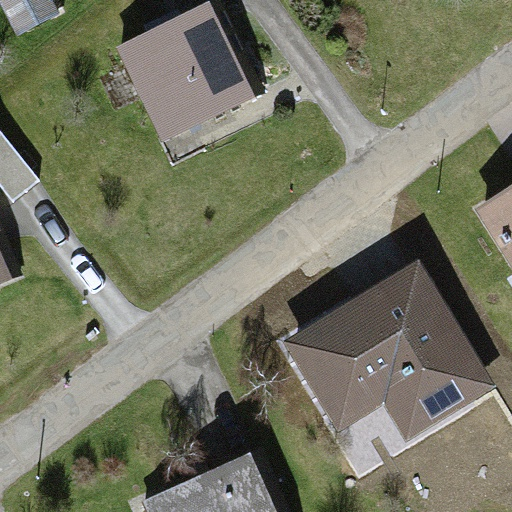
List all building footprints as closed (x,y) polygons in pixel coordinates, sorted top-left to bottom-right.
[(226,32),(125,64),(157,161),(257,128),(226,32)] [(511,214),(486,229),(511,275),(511,214)] [(0,259),(0,308),(14,304),(0,259)] [(413,282),(284,360),(337,448),(386,419),(410,458),(491,409),(413,282)] [(282,511),(270,476),(163,511),(282,511)]
